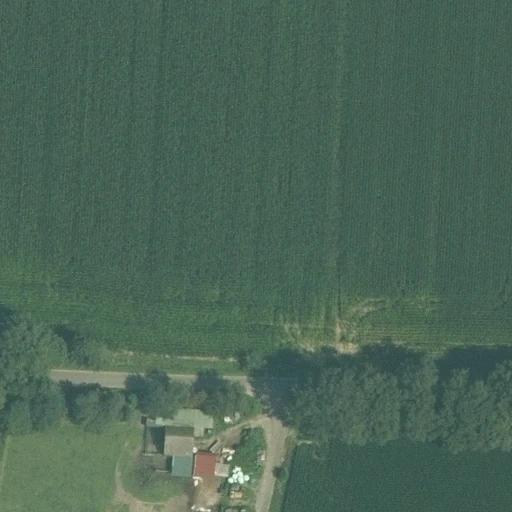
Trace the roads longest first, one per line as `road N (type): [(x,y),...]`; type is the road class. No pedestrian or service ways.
road 1 (unclassified): [(0,374),(511,393)]
road 2 (track): [(291,383),(266,511)]
